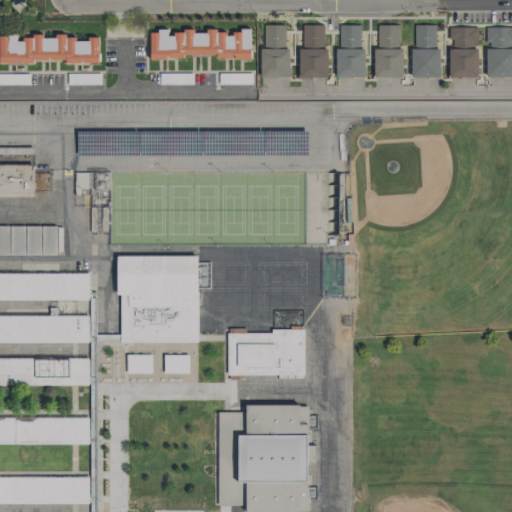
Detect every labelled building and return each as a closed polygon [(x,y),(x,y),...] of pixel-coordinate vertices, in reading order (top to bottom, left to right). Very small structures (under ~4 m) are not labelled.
[(327,77),(327,47),(323,47),(323,25),(302,24),(302,49),(298,49),(298,77),(327,77)] [(336,77),(364,77),(364,47),(360,47),(360,25),(337,24),(336,77)] [(398,25),(377,24),(377,49),(373,49),(373,77),(402,77),(402,47),(398,47),(398,25)] [(437,77),(437,24),(412,24),(412,77),(437,77)] [(289,48),(285,47),(285,25),(262,25),(261,77),(288,78),(289,48)] [(511,26),(486,27),(486,45),(485,45),(486,77),(511,76),(511,26)] [(477,27),(449,27),(449,77),(477,77),(476,42),(477,42),(477,27)] [(149,60),(250,55),(249,29),(232,30),(232,33),(217,33),(217,28),(206,29),(206,32),(193,32),(193,31),(168,32),(167,30),(148,31),(149,60)] [(0,62),(65,61),(65,64),(98,63),(98,37),(66,38),(66,35),(42,36),(17,37),(17,34),(0,34),(0,62)] [(219,84),(252,84),(252,73),(219,73),(219,84)] [(0,164),(32,164),(32,193),(0,192),(0,164)] [(0,225),(56,225),(56,255),(0,255),(0,225)] [(116,256),(196,256),(196,341),(120,341),(120,294),(116,294),(116,256)] [(0,272),(87,272),(87,299),(0,299),(0,272)] [(0,315),(87,315),(87,342),(0,342),(0,315)] [(303,331),(226,331),(227,376),(304,376),(303,331)] [(151,354),(126,355),(127,373),(151,373),(151,354)] [(188,354),(163,355),(164,373),(188,373),(188,354)] [(0,357),(89,358),(89,384),(0,384),(0,357)] [(244,404),(299,404),(299,424),(305,424),(305,493),(298,493),(298,511),(245,511),(245,505),(217,505),(217,411),(244,411),(244,404)] [(308,405),(299,405),(299,423),(308,423),(308,405)] [(0,417),(89,417),(89,444),(0,444),(0,417)] [(0,476),(88,477),(88,503),(0,503),(0,476)]
